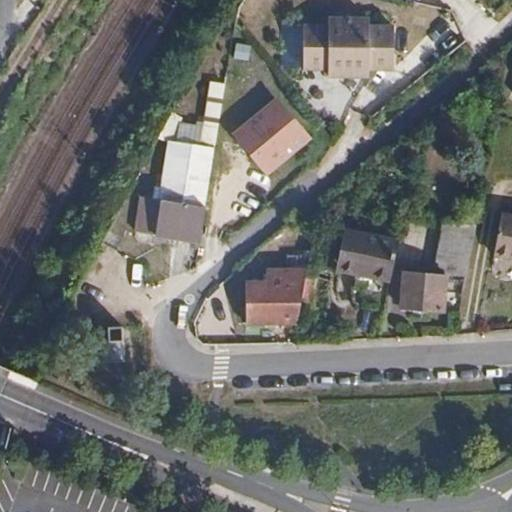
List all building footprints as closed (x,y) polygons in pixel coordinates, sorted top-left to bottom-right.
[(303,62),(328,63),(328,70),(368,71),(368,64),(393,64),(394,22),(369,22),(369,14),(329,13),(329,21),(304,20),(303,62)] [(280,61),(303,62),(304,20),(304,17),(281,17),(280,61)] [(199,243),(224,83),(209,82),(199,145),(174,141),(159,236),(199,243)] [(234,143),(267,183),(310,148),(277,108),(234,143)] [(159,236),(174,141),(172,140),(169,145),(169,149),(160,200),(142,197),(136,232),(159,236)] [(511,213),(500,211),(492,252),(511,255),(511,213)] [(442,271),(474,273),(477,222),(445,220),(442,271)] [(334,268),(387,279),(396,237),(343,227),(334,268)] [(440,307),(443,289),(445,272),(403,267),(398,302),(440,307)] [(244,323),(294,322),(304,269),(269,269),(269,278),(243,279),(244,323)] [(461,291),(464,274),(445,272),(443,289),(461,291)] [(127,325),(109,326),(110,340),(128,339),(127,325)] [(129,359),(128,339),(110,340),(112,361),(129,359)]
